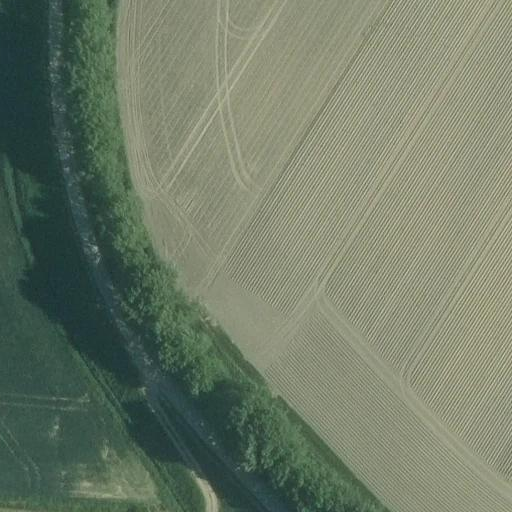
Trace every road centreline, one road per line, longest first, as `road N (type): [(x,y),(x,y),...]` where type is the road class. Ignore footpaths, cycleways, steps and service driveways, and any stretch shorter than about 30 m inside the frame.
road 1 (unclassified): [(276,511),(149,371),(88,263),(51,53),(55,0)]
road 2 (track): [(149,371),(151,402),(201,480),(210,511)]
